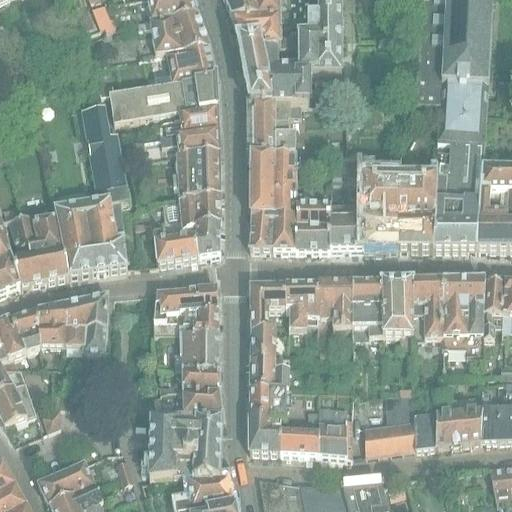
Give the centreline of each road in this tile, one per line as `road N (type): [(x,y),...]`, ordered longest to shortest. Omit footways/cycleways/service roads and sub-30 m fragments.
road 1 (residential): [(236,276),(232,106),(204,0)]
road 2 (residential): [(236,276),(511,274)]
road 3 (residential): [(511,460),(338,481),(242,476)]
road 4 (residential): [(236,276),(0,316)]
road 5 (residential): [(242,476),(235,460),(236,276)]
